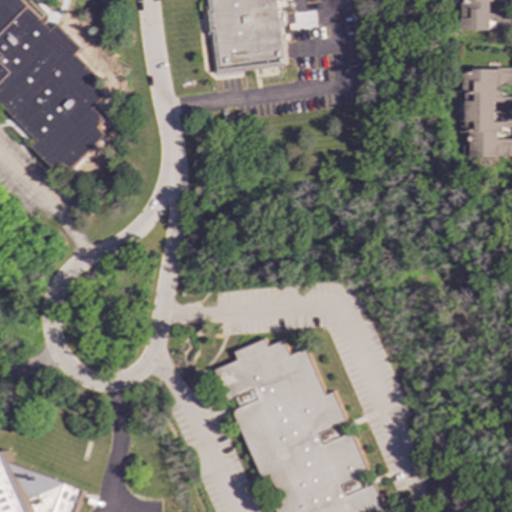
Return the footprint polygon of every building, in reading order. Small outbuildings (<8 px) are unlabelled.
[(0,0),(0,106),(27,133),(36,138),(30,148),(46,164),(65,174),(100,139),(109,124),(92,108),(104,96),(93,84),(97,77),(74,54),(80,48),(56,24),(50,30),(20,0),(0,0)] [(212,74),(286,67),(281,19),(279,19),(277,0),(204,0),(206,10),(205,10),(212,74)] [(461,30),(509,30),(509,13),(491,13),(491,2),(499,2),(499,0),(455,0),(455,2),(461,2),(461,30)] [(215,370),(229,402),(235,400),(239,410),(234,412),(275,511),(383,511),(333,392),(326,395),(306,349),(291,355),(284,340),(269,346),(265,338),(234,351),(238,360),(215,370)] [(0,457),(0,511),(75,511),(83,488),(13,464),(9,454),(0,457)]
